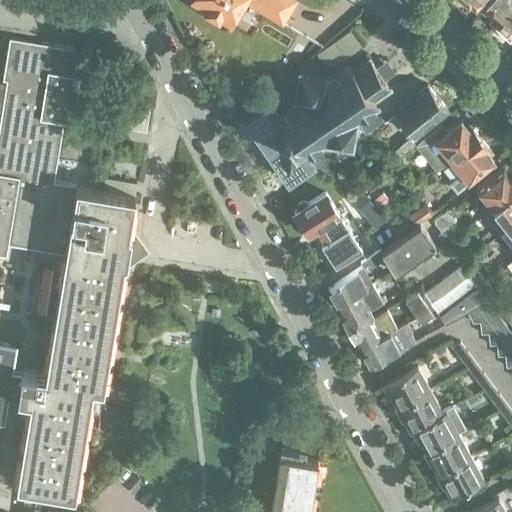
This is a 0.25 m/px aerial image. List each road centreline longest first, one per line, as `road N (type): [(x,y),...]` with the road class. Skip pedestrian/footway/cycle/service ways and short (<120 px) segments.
road 1 (residential): [(342,395),(131,0)]
road 2 (residential): [(386,0),(511,107)]
road 3 (residential): [(254,511),(263,444),(342,395)]
road 4 (residential): [(407,511),(342,395)]
